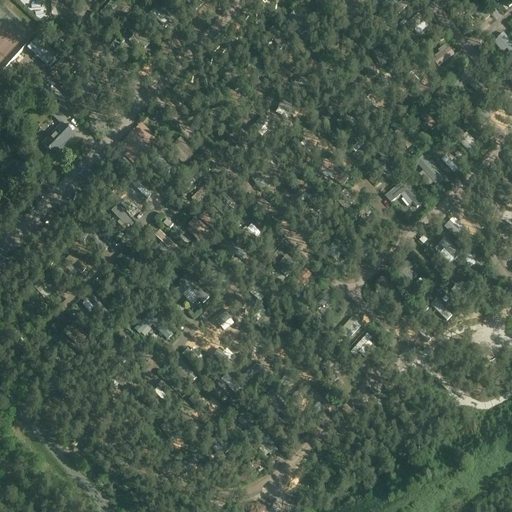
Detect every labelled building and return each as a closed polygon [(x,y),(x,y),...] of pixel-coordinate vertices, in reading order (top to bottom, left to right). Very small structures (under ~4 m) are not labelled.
[(119,0),(112,0),(100,13),(106,19),(122,3),(119,0)] [(184,0),(187,2),(196,11),(202,5),(197,0),(184,0)] [(321,0),(315,0),(318,13),(312,14),(314,23),(320,21),(321,26),(327,25),(321,0)] [(410,0),(402,0),(396,5),(391,10),(397,16),(412,2),(410,0)] [(477,0),(476,0),(471,5),(480,14),(477,16),(480,20),(482,18),(485,21),(491,16),(477,0)] [(172,24),(176,19),(158,2),(153,7),(172,24)] [(384,20),(364,14),(362,22),(381,28),(384,20)] [(405,34),(401,37),(408,44),(413,40),(409,35),(425,21),(419,15),(402,31),(405,34)] [(133,36),(128,41),(137,50),(142,45),(145,49),(151,44),(138,30),(135,27),(130,32),(132,35),(133,36)] [(0,66),(11,60),(6,52),(15,47),(6,32),(0,34),(0,66)] [(361,49),(363,41),(343,36),(341,44),(361,49)] [(290,55),(289,54),(280,38),(274,42),(284,58),(290,55)] [(38,39),(27,48),(48,72),(59,62),(38,39)] [(455,54),(450,48),(433,61),(438,67),(455,54)] [(265,76),(259,56),(252,59),(258,78),(265,76)] [(485,87),(464,68),(450,84),(457,89),(461,92),(468,84),(479,93),(485,87)] [(238,71),(230,74),(235,90),(243,88),(238,71)] [(294,83),(307,86),(313,88),(315,88),(317,82),(296,77),(294,83)] [(42,84),(33,93),(48,107),(56,98),(42,84)] [(452,112),(458,107),(446,91),(440,96),(452,112)] [(335,112),(341,118),(346,124),(351,129),(357,123),(334,99),(328,105),(330,106),(335,112)] [(370,99),(368,104),(384,110),(386,104),(370,99)] [(51,106),(66,119),(70,114),(56,101),(51,106)] [(217,120),(218,125),(219,134),(227,132),(224,110),(216,111),(217,120)] [(419,115),(424,122),(429,129),(431,131),(438,126),(425,110),(419,115)] [(160,113),(156,118),(161,122),(165,117),(160,113)] [(455,124),(460,120),(456,116),(452,120),(455,124)] [(486,116),(482,120),(495,134),(499,130),(486,116)] [(64,151),(59,147),(64,142),(65,143),(72,135),(61,125),(60,124),(41,144),(48,150),(45,154),(53,162),(64,151)] [(135,162),(156,140),(141,127),(135,133),(136,134),(136,136),(130,143),(128,143),(127,142),(121,148),(135,162)] [(401,128),(395,133),(408,149),(414,144),(401,128)] [(463,137),(458,141),(472,156),(477,151),(463,137)] [(195,154),(180,139),(174,145),(189,160),(195,154)] [(241,149),(252,153),(256,155),(259,156),(261,150),(244,143),(241,149)] [(32,156),(22,147),(16,155),(25,164),(32,156)] [(179,174),(174,169),(160,155),(155,161),(168,174),(172,171),(177,176),(179,174)] [(385,166),(395,177),(400,172),(385,156),(375,165),(380,170),(385,166)] [(429,163),(426,160),(423,157),(423,156),(416,163),(437,187),(444,180),(432,167),(435,164),(432,161),(429,163)] [(446,156),(441,160),(454,173),(458,169),(446,156)] [(267,167),(282,181),(288,175),(273,160),(267,167)] [(344,184),(349,177),(326,160),(322,165),(336,175),(335,177),(344,184)] [(417,208),(424,202),(405,179),(385,197),(391,204),(404,192),(417,208)] [(137,182),(133,186),(142,194),(146,198),(148,199),(152,195),(137,182)] [(214,187),(209,182),(191,199),(196,204),(214,187)] [(127,227),(132,221),(117,206),(111,211),(127,227)] [(368,220),(362,226),(351,237),(357,242),(376,222),(371,217),(368,220)] [(208,242),(214,236),(196,219),(190,226),(208,242)] [(164,224),(170,229),(173,225),(167,220),(164,224)] [(450,221),(444,226),(458,241),(464,235),(450,221)] [(87,226),(74,238),(80,245),(88,236),(104,253),(109,248),(87,226)] [(181,252),(170,241),(171,239),(170,238),(168,239),(160,231),(156,236),(177,256),(181,252)] [(222,243),(235,254),(241,260),(246,255),(226,236),(221,242),(222,243)] [(445,241),(440,246),(454,261),(460,256),(445,241)] [(335,242),(330,247),(349,263),(354,257),(335,242)] [(475,245),(468,249),(481,274),(489,270),(475,245)] [(194,246),(187,250),(191,255),(197,251),(194,246)] [(140,253),(135,258),(150,271),(155,265),(140,253)] [(409,260),(395,272),(410,288),(411,287),(416,293),(421,290),(415,284),(416,283),(411,277),(412,276),(410,274),(409,275),(407,273),(414,266),(409,260)] [(213,264),(209,269),(225,282),(228,277),(213,264)] [(303,285),(305,286),(309,282),(308,280),(312,276),(307,271),(292,286),(297,291),(303,285)] [(179,282),(181,285),(175,291),(181,297),(190,289),(203,304),(210,298),(190,276),(189,277),(187,275),(179,282)] [(39,282),(51,294),(60,302),(65,297),(45,276),(39,282)] [(382,276),(377,281),(388,291),(386,293),(389,297),(391,295),(399,304),(404,299),(382,276)] [(140,297),(121,278),(115,283),(134,302),(140,297)] [(318,310),(333,296),(327,290),(312,303),(318,310)] [(115,320),(111,315),(91,295),(86,300),(106,320),(110,324),(115,320)] [(221,326),(225,323),(227,321),(233,317),(227,309),(212,320),(217,326),(219,324),(221,326)] [(168,340),(173,335),(151,313),(135,329),(140,335),(151,324),(168,340)] [(278,321),(274,327),(292,340),(296,335),(286,327),(288,324),(285,322),(283,325),(278,321)] [(357,321),(357,322),(343,336),(347,341),(361,325),(357,321)] [(82,341),(87,336),(74,324),(69,329),(77,337),(75,338),(78,341),(80,339),(82,341)] [(118,335),(123,341),(127,337),(121,332),(118,335)] [(61,340),(54,347),(69,362),(76,355),(61,340)] [(132,349),(147,363),(148,363),(153,357),(136,343),(131,349),(132,349)] [(293,369),(297,364),(284,351),(274,362),(281,368),(286,362),(293,369)] [(180,360),(175,365),(191,383),(197,378),(180,360)] [(320,369),(334,383),(340,378),(326,363),(320,369)] [(115,378),(120,384),(121,384),(125,381),(112,366),(108,370),(113,375),(110,378),(112,381),(115,378)] [(235,394),(240,389),(227,375),(222,380),(235,394)] [(267,398),(280,411),(289,420),(295,413),(273,390),(267,396),(266,397),(267,398)] [(203,395),(216,409),(220,405),(207,391),(203,395)] [(138,403),(151,416),(155,412),(142,399),(138,403)] [(260,427),(248,411),(241,416),(248,424),(245,426),(251,434),(260,427)] [(260,437),(258,439),(270,456),(272,454),(278,450),(265,433),(260,437)] [(232,449),(219,434),(214,439),(226,454),(232,449)] [(181,465),(186,472),(198,463),(193,456),(181,465)]
